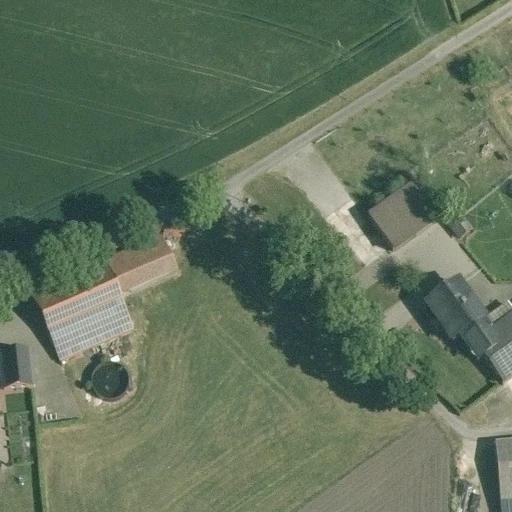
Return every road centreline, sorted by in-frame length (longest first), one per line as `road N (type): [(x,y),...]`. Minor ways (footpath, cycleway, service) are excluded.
road 1 (unclassified): [(511,435),(473,439),(420,410),(328,309),(225,171)]
road 2 (unclassified): [(225,171),(498,0)]
road 3 (unclassified): [(0,276),(225,171)]
